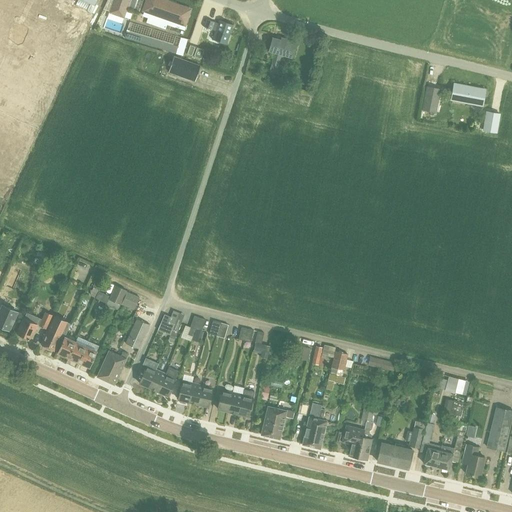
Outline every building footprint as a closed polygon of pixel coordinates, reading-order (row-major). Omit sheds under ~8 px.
[(79,0),(77,4),(95,11),(99,0),(79,0)] [(114,0),(111,12),(123,16),(128,0),(114,0)] [(145,0),(142,11),(144,12),(149,14),(148,18),(146,22),(165,28),(166,24),(168,20),(186,27),(192,9),(169,1),(169,3),(164,1),(164,0),(145,0)] [(227,43),(234,24),(220,18),(219,21),(216,20),(207,17),(204,25),(216,29),(213,38),(227,43)] [(125,37),(177,53),(181,38),(154,30),(152,37),(149,36),(151,29),(129,22),(125,37)] [(183,55),(188,40),(181,38),(177,53),(183,55)] [(269,50),(275,52),(269,72),(283,76),(286,66),(278,64),(281,54),(292,57),(296,43),(281,38),(281,41),(273,38),(269,50)] [(195,47),(190,45),(187,54),(192,56),(195,47)] [(201,66),(174,56),(168,72),(195,82),(201,66)] [(285,83),(287,78),(269,73),(268,77),(285,83)] [(483,105),(485,90),(454,84),(451,99),(483,105)] [(422,110),(436,113),(440,89),(426,86),(422,110)] [(496,133),(500,114),(486,112),(483,130),(496,133)] [(102,284),(95,281),(93,287),(98,289),(99,290),(102,284)] [(116,286),(111,295),(109,299),(120,304),(126,291),(116,286)] [(133,309),(139,297),(127,292),(122,304),(133,309)] [(0,325),(10,330),(17,312),(2,305),(0,308),(0,325)] [(24,318),(16,333),(22,336),(22,338),(25,340),(27,339),(28,339),(31,331),(33,332),(37,324),(39,325),(47,329),(53,315),(45,311),(41,319),(27,312),(24,318)] [(169,322),(174,324),(175,322),(179,313),(173,311),(169,322)] [(70,322),(54,316),(51,323),(41,345),(47,347),(47,349),(50,351),(52,349),(55,351),(61,338),(63,339),(64,336),(67,330),(66,330),(70,322)] [(194,316),(190,327),(188,335),(193,336),(196,329),(200,318),(194,316)] [(200,318),(196,329),(195,333),(199,335),(201,331),(205,320),(200,318)] [(139,349),(150,325),(137,319),(126,343),(139,349)] [(209,334),(217,336),(221,323),(213,320),(209,334)] [(174,324),(172,329),(178,332),(181,324),(175,322),(174,324)] [(221,323),(217,336),(224,338),(228,325),(221,323)] [(248,328),(241,327),(239,339),(245,340),(248,328)] [(248,328),(245,340),(251,342),(254,330),(248,328)] [(258,331),(255,343),(261,344),(264,332),(258,331)] [(63,339),(57,352),(62,354),(63,357),(65,358),(68,357),(75,341),(64,336),(63,339)] [(86,346),(75,341),(68,357),(73,359),(73,362),(76,363),(78,361),(79,361),(86,346)] [(269,346),(263,344),(261,353),(260,357),(266,359),(269,346)] [(336,347),(324,344),(322,354),(333,357),(336,347)] [(88,366),(89,366),(96,351),(86,346),(79,361),(84,364),(84,366),(87,367),(88,366)] [(308,361),(311,348),(298,346),(296,358),(308,361)] [(316,346),(312,363),(318,365),(322,347),(316,346)] [(97,376),(107,380),(110,373),(108,372),(112,363),(117,366),(121,356),(109,350),(97,376)] [(110,373),(107,380),(114,384),(128,354),(123,351),(121,356),(117,366),(112,363),(108,372),(110,373)] [(343,369),(347,354),(335,351),(331,366),(343,369)] [(378,358),(377,366),(394,370),(396,362),(378,358)] [(139,383),(149,387),(156,370),(147,366),(139,383)] [(166,374),(158,391),(168,396),(179,371),(169,367),(166,374)] [(156,370),(149,387),(158,391),(166,374),(156,370)] [(194,376),(184,374),(178,399),(180,400),(179,402),(185,404),(186,401),(188,402),(192,383),(194,376)] [(455,393),(456,391),(459,379),(459,378),(449,376),(445,391),(455,393)] [(326,388),(332,390),(334,381),(328,380),(326,388)] [(192,383),(188,402),(198,404),(202,386),(192,383)] [(267,399),(270,387),(262,385),(260,397),(267,399)] [(202,386),(198,404),(208,406),(213,388),(202,386)] [(243,395),(238,413),(249,416),(255,392),(244,389),(243,395)] [(217,408),(228,411),(232,393),(222,390),(217,408)] [(232,393),(228,411),(238,413),(243,395),(232,393)] [(445,398),(443,407),(451,409),(453,400),(445,398)] [(449,419),(459,422),(464,403),(454,400),(449,419)] [(361,420),(366,421),(372,423),(374,414),(378,415),(380,405),(365,402),(361,420)] [(303,426),(307,427),(303,444),(311,446),(321,405),(312,403),(308,422),(304,421),(303,426)] [(321,405),(311,446),(320,448),(327,421),(323,420),(325,410),(321,409),(322,405),(321,405)] [(262,434),(271,437),(277,408),(268,406),(262,434)] [(505,451),(511,421),(511,410),(496,407),(486,447),(505,451)] [(277,408),(271,437),(279,439),(285,416),(293,418),(295,411),(287,409),(286,411),(277,408)] [(363,437),(358,458),(367,460),(372,439),(371,439),(372,435),(371,434),(369,433),(369,430),(370,430),(372,429),(373,423),(372,423),(366,421),(364,430),(365,430),(363,437)] [(427,422),(420,452),(427,453),(429,443),(434,424),(427,422)] [(460,424),(459,430),(454,449),(461,451),(466,432),(467,426),(460,424)] [(349,455),(358,458),(363,437),(365,430),(364,430),(347,426),(343,441),(352,443),(349,455)] [(405,440),(410,441),(409,446),(420,449),(425,429),(414,426),(412,432),(407,430),(405,440)] [(413,450),(382,442),(378,461),(408,468),(413,450)] [(429,443),(427,453),(424,463),(437,466),(441,451),(440,450),(441,446),(429,443)] [(478,447),(467,445),(464,458),(470,459),(466,474),(473,475),(473,474),(480,476),(485,457),(476,455),(478,447)] [(441,451),(437,466),(449,469),(453,454),(452,453),(453,449),(449,448),(448,452),(441,451)]
